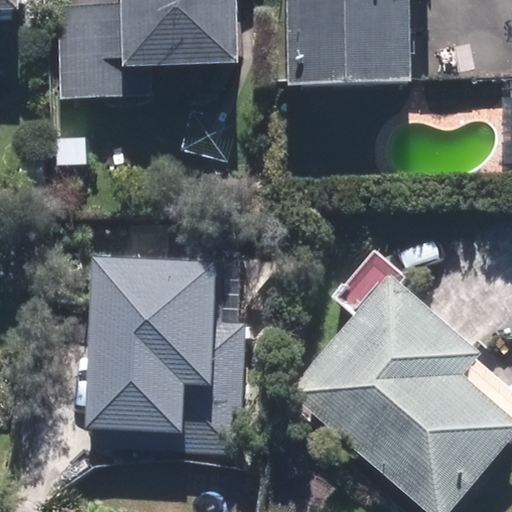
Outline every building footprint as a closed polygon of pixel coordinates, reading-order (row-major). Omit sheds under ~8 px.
[(0,0),(0,18),(32,17),(31,0),(0,0)] [(63,5),(65,96),(140,94),(139,66),(250,63),(248,0),(126,0),(127,4),(63,5)] [(288,0),(291,91),(420,89),(418,0),(288,0)] [(57,140),(58,171),(98,170),(97,139),(57,140)] [(159,452),(244,455),(250,322),(221,322),(225,260),(103,255),(96,426),(159,429),(159,452)] [(294,391),(434,511),(452,511),(511,442),(511,408),(473,374),(491,353),(396,272),(294,391)] [(306,445),(275,451),(282,486),(313,480),(306,445)]
